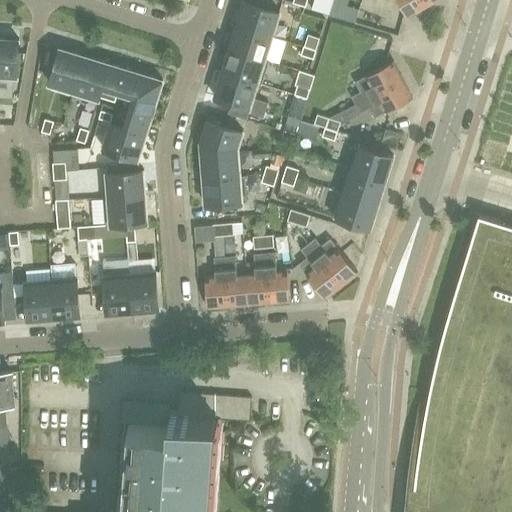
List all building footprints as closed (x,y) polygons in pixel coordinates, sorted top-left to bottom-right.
[(273,34),(280,11),(245,0),(244,0),(237,23),(273,34)] [(313,0),(311,8),(321,11),(330,13),(334,1),(334,0),(313,0)] [(399,0),(408,15),(427,4),(424,0),(399,0)] [(331,14),(343,17),(347,5),(335,2),(331,14)] [(237,23),(230,48),(265,59),(265,58),(270,59),(279,62),(287,38),(273,34),(237,23)] [(307,34),(304,45),(316,49),(320,37),(307,34)] [(0,96),(12,97),(13,80),(17,80),(19,38),(0,37),(0,96)] [(301,54),(313,58),(316,49),(304,45),(301,54)] [(85,55),(60,47),(49,82),(73,90),(74,90),(85,55)] [(257,83),(262,84),(270,59),(265,58),(265,59),(230,48),(222,71),(258,82),(257,83)] [(73,90),(72,95),(97,102),(103,84),(110,62),(85,55),(74,90),(73,90)] [(357,104),(403,79),(393,61),(356,81),(361,91),(352,96),(357,104)] [(156,100),(163,79),(110,62),(103,84),(134,94),(135,93),(156,100)] [(222,71),(215,96),(232,101),(228,113),(247,119),(249,112),(264,117),(268,101),(253,97),(257,83),(258,82),(222,71)] [(403,79),(357,104),(361,111),(369,106),(375,116),(412,96),(403,79)] [(103,85),(100,96),(115,101),(119,90),(103,85)] [(297,85),(295,94),(307,97),(310,89),(297,85)] [(146,133),(156,100),(135,93),(134,94),(125,125),(127,126),(127,127),(146,133)] [(295,94),(284,130),(296,134),(297,131),(301,119),(307,97),(295,94)] [(111,121),(113,113),(101,110),(99,118),(111,121)] [(314,123),(326,127),(329,117),(317,113),(314,123)] [(340,121),(329,117),(326,127),(337,131),(340,122),(340,121)] [(45,118),(41,131),(50,133),(54,121),(45,118)] [(202,154),(239,151),(238,145),(243,130),(208,119),(201,141),(202,154)] [(127,126),(125,125),(111,121),(103,148),(138,159),(146,133),(127,127),(127,126)] [(85,142),(89,130),(80,127),(77,140),(85,142)] [(322,136),(335,139),(338,131),(325,127),(322,136)] [(381,144),(395,148),(401,133),(386,128),(381,144)] [(284,130),(281,138),(294,142),(296,134),(284,130)] [(394,154),(354,142),(346,167),(350,169),(350,168),(386,179),(394,154)] [(65,148),(52,149),(52,154),(53,162),(53,171),(66,170),(66,162),(65,148)] [(241,175),(239,151),(202,154),(204,178),(241,175)] [(264,173),(277,177),(279,169),(267,165),(264,173)] [(284,173),(297,177),(299,169),(287,165),(284,173)] [(350,168),(350,169),(343,191),(378,203),(386,179),(350,168)] [(146,195),(144,169),(107,172),(109,197),(146,195)] [(66,170),(53,171),(54,180),(56,199),(69,198),(66,170)] [(277,177),(264,173),(262,181),(274,185),(277,177)] [(297,177),(284,173),(281,181),(294,185),(297,177)] [(241,175),(204,178),(206,204),(248,201),(245,174),(241,175)] [(343,191),(335,216),(371,227),(378,203),(343,191)] [(104,197),(92,198),(94,223),(106,222),(106,224),(148,220),(146,195),(109,197),(104,197)] [(71,226),(69,198),(56,199),(57,219),(58,228),(71,226)] [(297,223),(300,212),(291,209),(288,220),(297,223)] [(310,215),(300,212),(297,223),(306,226),(310,215)] [(413,511),(511,511),(511,223),(479,214),(459,281),(454,295),(450,309),(449,313),(448,317),(447,321),(446,324),(445,328),(444,332),(443,336),(442,340),(441,344),(440,348),(439,352),(438,355),(437,359),(436,363),(435,367),(434,371),(433,375),(432,379),(432,382),(428,401),(420,399),(417,420),(425,421),(422,438),(421,446),(419,459),(417,472),(416,485),(415,493),(414,502),(413,511)] [(233,223),(223,224),(224,235),(234,234),(233,223)] [(86,225),(87,238),(96,238),(95,224),(86,225)] [(214,236),(224,235),(223,224),(214,224),(214,236)] [(87,238),(86,225),(78,226),(79,239),(87,238)] [(135,227),(126,228),(127,241),(136,240),(135,227)] [(9,231),(10,244),(19,244),(18,231),(9,231)] [(7,232),(0,232),(0,249),(8,249),(7,232)] [(254,248),(264,247),(263,235),(253,236),(254,248)] [(273,235),(263,235),(264,247),(274,246),(273,235)] [(341,284),(357,271),(331,238),(322,245),(316,238),(310,243),(341,284)] [(215,255),(223,255),(222,240),(212,241),(213,255),(215,255)] [(326,296),(341,284),(310,243),(302,249),(308,256),(299,263),(326,296)] [(269,301),(289,299),(287,269),(277,270),(275,250),(264,251),(269,301)] [(256,272),(246,273),(248,302),(269,301),(264,251),(255,252),(256,272)] [(228,304),(248,302),(246,273),(237,273),(235,253),(223,255),(228,304)] [(228,304),(223,255),(215,255),(216,275),(206,276),(208,306),(228,304)] [(129,259),(103,261),(107,312),(133,310),(130,273),(129,259)] [(76,261),(50,263),(50,267),(51,280),(54,317),(80,315),(76,261)] [(0,265),(0,264),(0,320),(4,321),(4,318),(2,296),(14,295),(13,283),(12,268),(0,269),(0,265)] [(133,310),(159,308),(156,271),(130,273),(133,310)] [(51,280),(25,282),(28,319),(54,317),(51,280)] [(15,403),(12,371),(0,371),(0,426),(8,426),(6,404),(15,403)] [(190,416),(191,393),(180,392),(178,415),(190,416)] [(190,416),(201,416),(202,394),(191,393),(190,416)] [(201,416),(212,417),(214,395),(202,394),(201,416)] [(214,395),(212,417),(219,418),(223,418),(225,396),(214,395)] [(225,396),(223,418),(235,419),(236,396),(225,396)] [(246,420),(246,415),(247,397),(236,396),(235,419),(246,420)] [(126,423),(130,423),(137,424),(139,402),(128,401),(126,423)] [(150,403),(139,402),(137,424),(149,425),(150,403)] [(149,425),(160,425),(161,404),(150,403),(149,425)] [(173,404),(161,404),(160,425),(171,426),(172,414),(173,404)] [(212,511),(219,418),(212,417),(201,416),(190,416),(178,415),(172,414),(171,426),(160,425),(149,425),(137,424),(130,423),(123,511),(48,511),(33,511),(33,502),(19,501),(17,511),(212,511)] [(8,446),(0,446),(0,452),(1,467),(9,466),(8,446)] [(14,511),(13,496),(0,496),(0,511),(14,511)]
